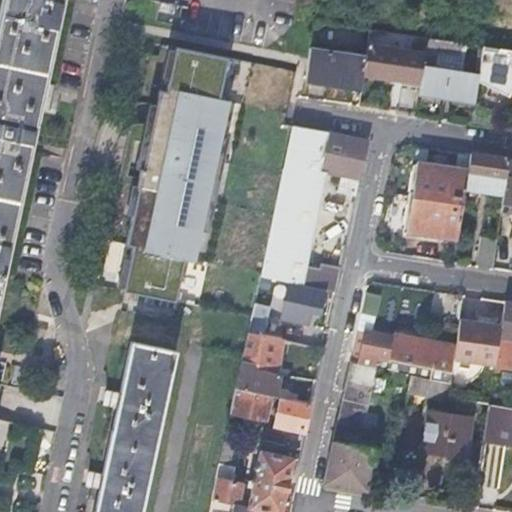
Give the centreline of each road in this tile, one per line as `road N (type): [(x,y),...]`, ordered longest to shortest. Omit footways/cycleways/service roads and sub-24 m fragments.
road 1 (residential): [(357,260),(305,495)]
road 2 (residential): [(511,285),(357,260)]
road 3 (residential): [(383,126),(357,260)]
road 4 (residential): [(383,126),(511,146)]
